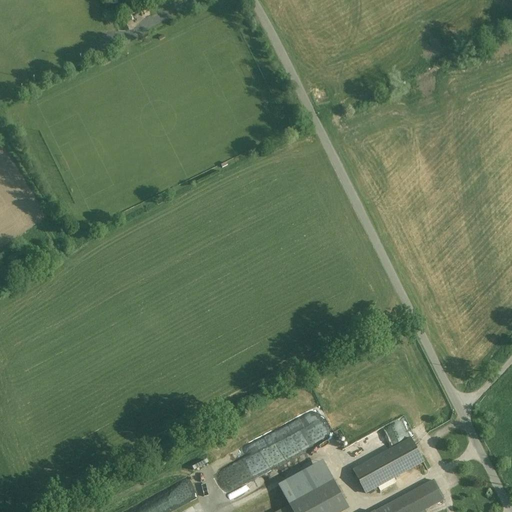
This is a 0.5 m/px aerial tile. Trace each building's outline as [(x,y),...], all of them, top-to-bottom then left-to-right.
[(411,439),(354,471),(353,471),(366,494),(423,463),(411,439)] [(269,473),(267,454),(251,456),(252,475),(269,473)] [(279,487),(289,506),(334,482),(323,463),(279,487)] [(406,496),(375,511),(424,511),(444,500),(433,481),(406,496)] [(344,511),(349,509),(334,482),(289,506),(278,511),(344,511)]
